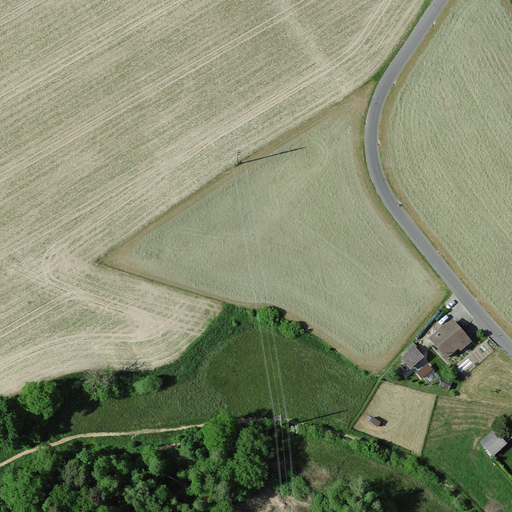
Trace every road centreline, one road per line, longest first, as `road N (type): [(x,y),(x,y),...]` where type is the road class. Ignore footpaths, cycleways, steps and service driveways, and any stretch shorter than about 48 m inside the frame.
road 1 (unclassified): [(511,346),(458,290),(385,193),(375,167),(371,138),(382,90),(441,0)]
road 2 (track): [(475,511),(428,466),(353,435),(298,422),(221,424)]
